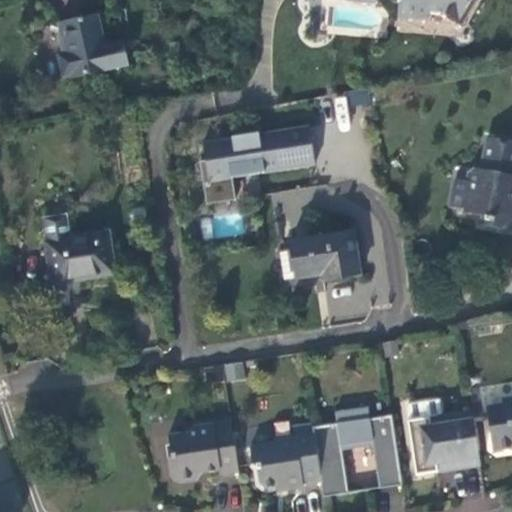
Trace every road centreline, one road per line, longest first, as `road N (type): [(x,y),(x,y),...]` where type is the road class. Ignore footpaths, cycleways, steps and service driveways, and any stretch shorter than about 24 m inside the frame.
road 1 (track): [(0,389),(477,308)]
road 2 (unknown): [(189,357),(158,170),(159,132),(169,116),(204,106)]
